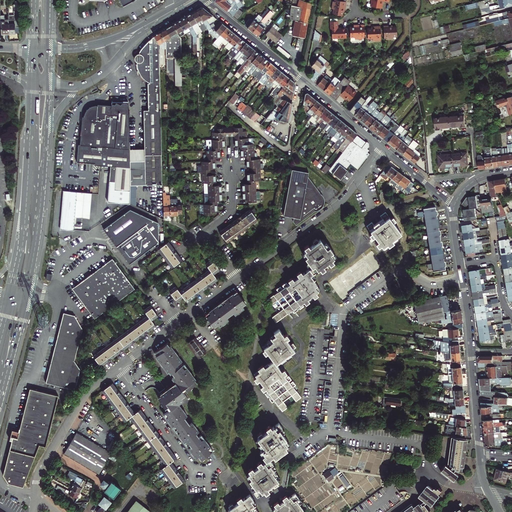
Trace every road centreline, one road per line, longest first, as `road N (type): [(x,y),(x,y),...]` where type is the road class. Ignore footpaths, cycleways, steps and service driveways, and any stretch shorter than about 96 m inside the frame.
road 1 (residential): [(462,280),(432,285),(396,272),(343,310),(329,432)]
road 2 (residential): [(205,0),(381,148)]
road 3 (residential): [(381,148),(340,202),(238,277)]
road 4 (primary): [(31,81),(18,251)]
road 5 (residential): [(117,367),(86,393),(38,472),(40,501)]
road 6 (primary): [(36,237),(38,82)]
road 7 (residential): [(238,277),(117,367)]
road 8 (residential): [(117,367),(195,474)]
road 9 (residential): [(329,432),(418,444),(430,470)]
